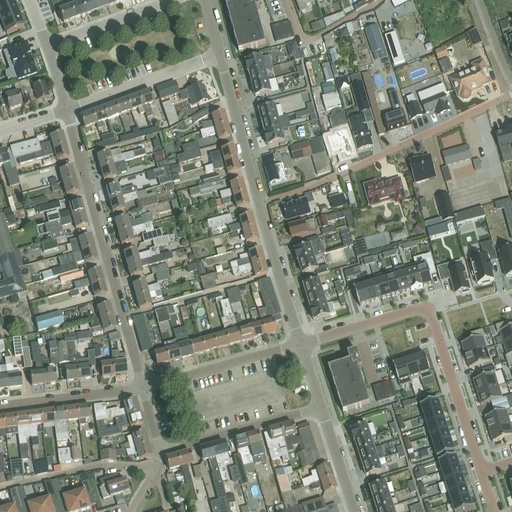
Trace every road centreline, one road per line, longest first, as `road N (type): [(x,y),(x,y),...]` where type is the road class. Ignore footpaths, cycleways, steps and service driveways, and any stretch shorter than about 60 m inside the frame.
road 1 (residential): [(300,345),(427,310),(482,473)]
road 2 (residential): [(142,386),(66,110)]
road 3 (residential): [(258,201),(323,182),(511,94)]
road 4 (residential): [(320,407),(161,451)]
road 5 (residential): [(142,386),(300,345)]
road 6 (residential): [(66,110),(218,54)]
road 7 (residential): [(258,201),(218,54)]
road 8 (residential): [(300,345),(258,201)]
road 9 (residential): [(0,407),(142,386)]
road 10 (residential): [(46,45),(172,0)]
